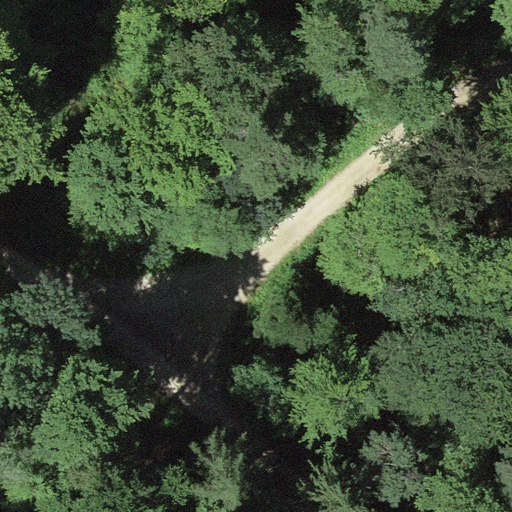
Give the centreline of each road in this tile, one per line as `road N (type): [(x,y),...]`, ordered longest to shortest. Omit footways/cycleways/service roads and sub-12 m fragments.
road 1 (track): [(511,63),(123,319)]
road 2 (track): [(351,511),(123,319),(0,257)]
